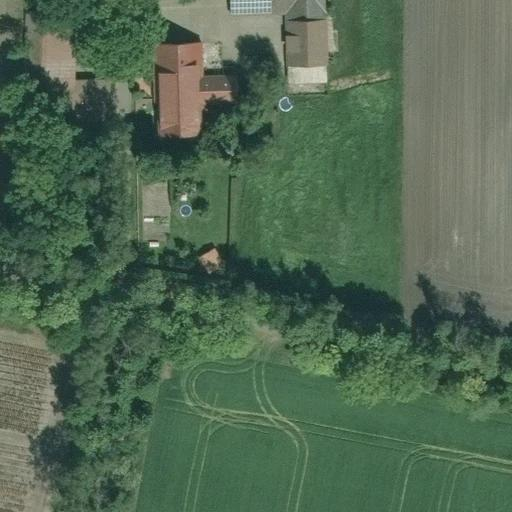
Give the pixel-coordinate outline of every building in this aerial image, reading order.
[(325,0),(230,0),(231,12),(287,10),(326,9),(325,0)] [(326,9),(287,10),(289,62),(328,61),(326,9)] [(77,11),(45,10),(44,92),(75,92),(77,11)] [(198,40),(155,41),(157,139),(200,137),(199,104),(199,75),(198,40)] [(199,75),(199,104),(239,103),(239,74),(199,75)] [(86,80),(87,126),(114,125),(113,79),(86,80)] [(207,272),(222,263),(212,246),(196,255),(207,272)]
